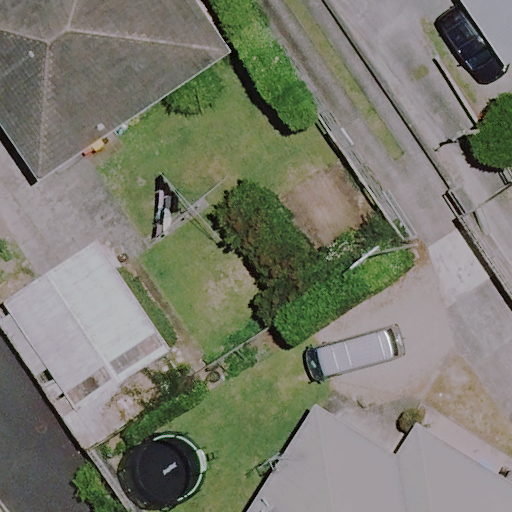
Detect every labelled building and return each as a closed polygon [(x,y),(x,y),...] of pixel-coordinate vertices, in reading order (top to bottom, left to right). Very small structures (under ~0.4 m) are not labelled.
[(246,56),(210,0),(0,0),(0,79),(60,174),(246,56)] [(511,0),(482,0),(511,43),(511,0)] [(377,218),(315,160),(277,201),(335,255),(349,247),(377,218)] [(213,381),(117,239),(6,314),(102,456),(213,381)] [(413,452),(340,405),(271,511),(511,511),(511,476),(431,424),(413,452)] [(8,511),(0,501),(0,511),(8,511)]
